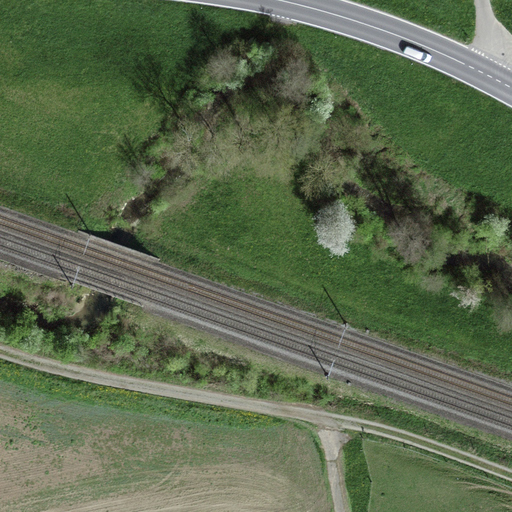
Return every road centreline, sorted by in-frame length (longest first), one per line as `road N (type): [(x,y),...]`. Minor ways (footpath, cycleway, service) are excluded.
road 1 (track): [(0,351),(124,385),(376,430),(511,474)]
road 2 (primary): [(278,0),(398,35),(482,72)]
